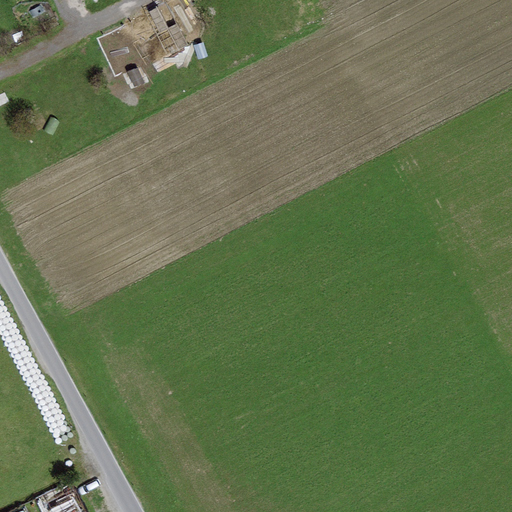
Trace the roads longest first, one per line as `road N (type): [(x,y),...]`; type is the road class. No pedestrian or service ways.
road 1 (unclassified): [(0,276),(130,511)]
road 2 (track): [(0,66),(131,0)]
